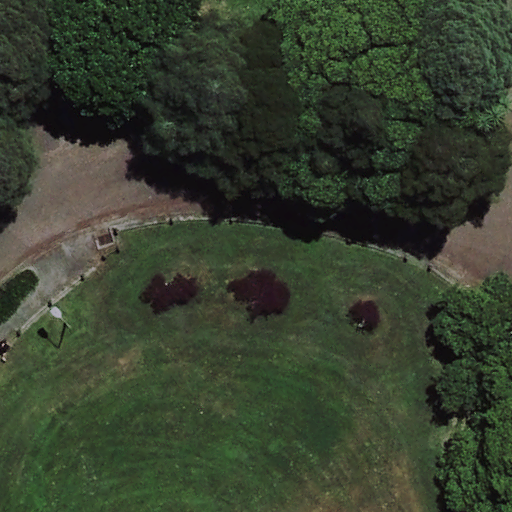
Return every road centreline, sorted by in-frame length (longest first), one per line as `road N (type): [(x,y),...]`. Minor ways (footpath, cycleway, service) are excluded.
road 1 (residential): [(511,36),(53,201)]
road 2 (unknown): [(53,201),(34,0)]
